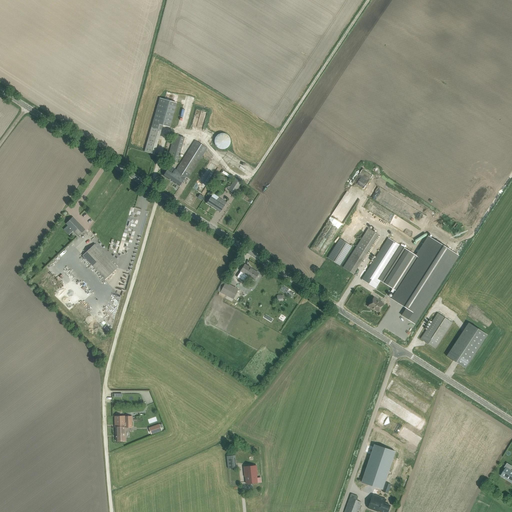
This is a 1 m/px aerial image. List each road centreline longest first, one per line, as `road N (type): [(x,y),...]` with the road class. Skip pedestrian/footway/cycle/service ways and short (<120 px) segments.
road 1 (tertiary): [(397,345),(27,105)]
road 2 (track): [(160,193),(106,372),(111,511)]
road 3 (track): [(369,0),(247,180),(204,142)]
road 4 (unclassified): [(340,511),(397,345)]
road 5 (tertiary): [(511,419),(397,345)]
